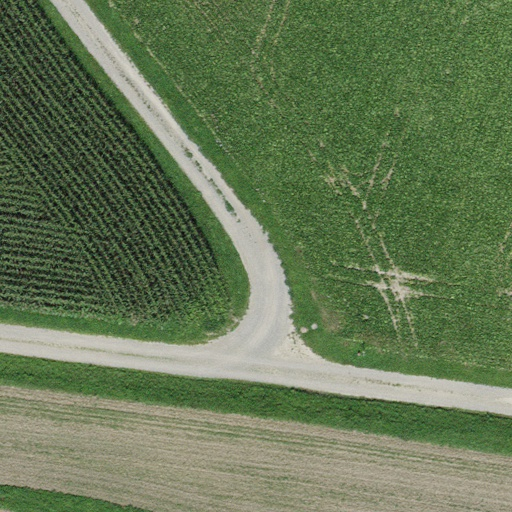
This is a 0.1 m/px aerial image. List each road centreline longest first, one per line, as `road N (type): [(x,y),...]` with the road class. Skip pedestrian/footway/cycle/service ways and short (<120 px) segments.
road 1 (track): [(268,365),(270,298),(71,0)]
road 2 (track): [(0,341),(268,365)]
road 3 (track): [(511,399),(268,365)]
